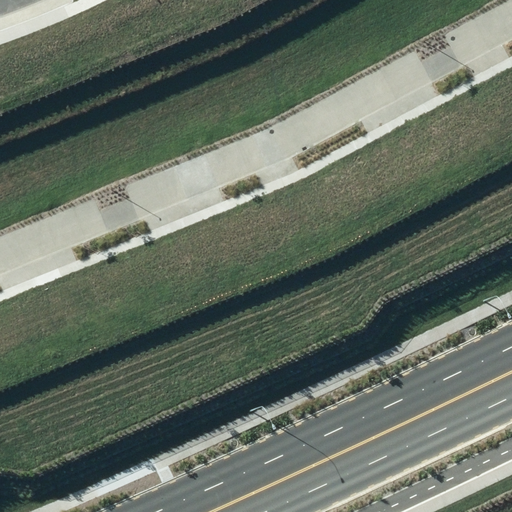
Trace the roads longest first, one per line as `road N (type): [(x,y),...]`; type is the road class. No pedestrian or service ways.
road 1 (residential): [(0,259),(272,146),(511,24)]
road 2 (secondary): [(154,511),(511,345)]
road 3 (secondary): [(511,396),(264,511)]
